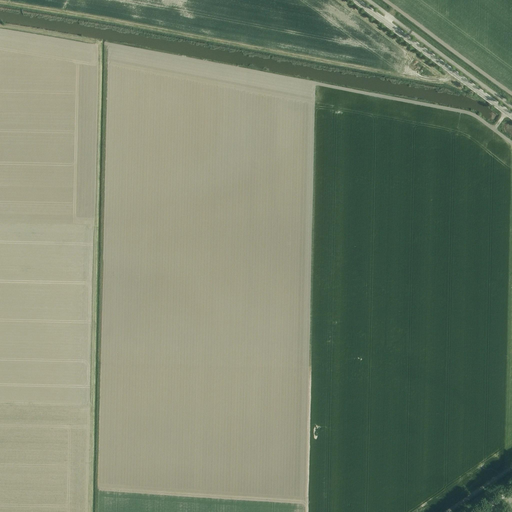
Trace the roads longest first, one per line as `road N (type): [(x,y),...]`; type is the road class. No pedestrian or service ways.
road 1 (track): [(470,79),(464,87),(0,4)]
road 2 (secondary): [(511,114),(359,0)]
road 3 (track): [(307,511),(311,347)]
